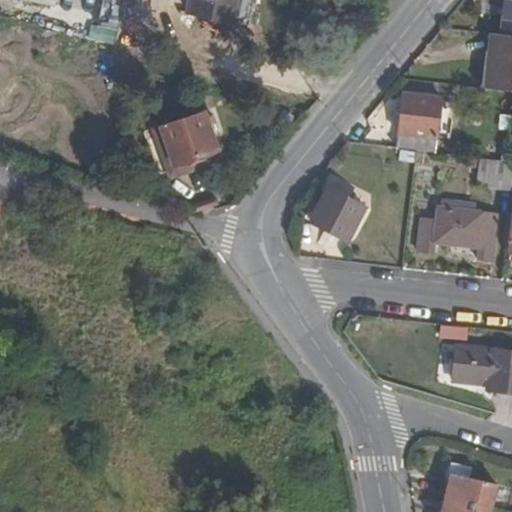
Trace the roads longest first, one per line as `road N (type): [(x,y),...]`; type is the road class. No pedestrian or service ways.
road 1 (tertiary): [(427,0),(259,199),(251,247),(270,284)]
road 2 (residential): [(511,308),(270,284)]
road 3 (tertiary): [(270,284),(363,418)]
road 4 (residential): [(511,444),(415,414),(363,418)]
